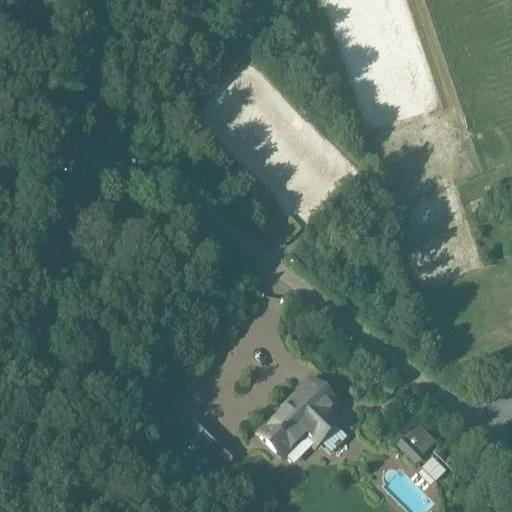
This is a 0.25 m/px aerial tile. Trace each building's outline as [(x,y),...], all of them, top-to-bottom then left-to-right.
[(511,196),(511,184),(509,179),(488,189),(494,204),(511,196)] [(284,414),(259,440),(271,451),(281,462),(307,436),(317,446),(329,458),(346,441),(334,429),(327,422),(336,412),(329,405),(308,385),(282,412),(284,414)] [(157,391),(139,410),(157,427),(175,409),(157,391)] [(196,485),(203,491),(228,466),(229,466),(237,458),(197,420),(190,427),(189,427),(164,453),(171,459),(172,458),(198,483),(196,485)] [(417,430),(402,445),(414,456),(429,442),(417,430)]
